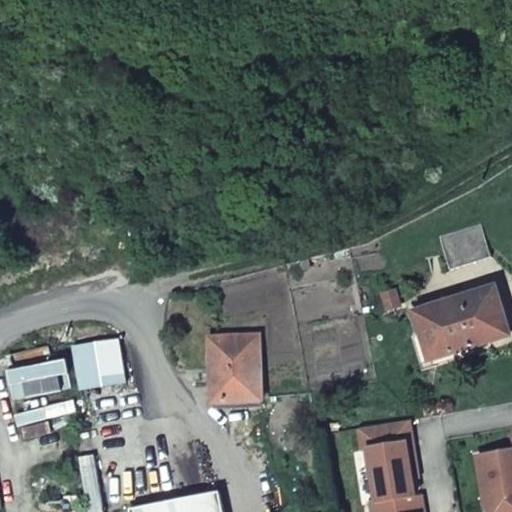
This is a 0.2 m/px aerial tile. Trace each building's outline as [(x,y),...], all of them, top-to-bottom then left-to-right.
[(451,273),(492,260),(481,227),(440,240),(451,273)] [(495,290),(417,315),(424,333),(431,332),(438,355),(474,345),(475,348),(511,338),(495,290)] [(263,336),(214,338),(216,372),(227,372),(227,392),(265,391),(263,336)] [(216,372),(217,392),(227,392),(227,372),(216,372)] [(416,441),(412,418),(363,426),(366,449),(372,447),(381,502),(375,503),(376,511),(427,511),(424,495),(418,496),(409,442),(416,441)] [(422,477),(416,441),(409,442),(416,478),(422,477)] [(511,511),(511,449),(479,455),(488,507),(494,511),(511,511)] [(227,511),(223,493),(138,511),(137,511),(227,511)]
